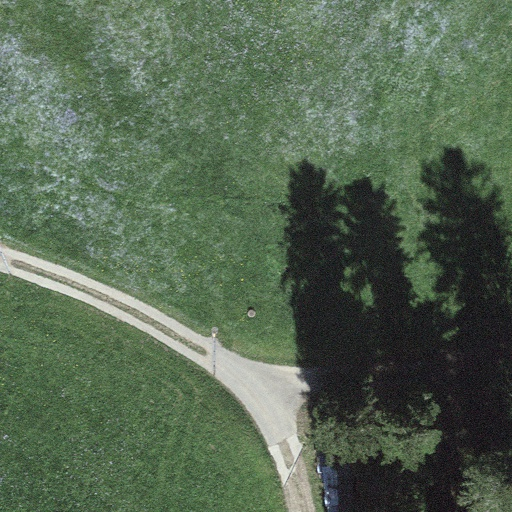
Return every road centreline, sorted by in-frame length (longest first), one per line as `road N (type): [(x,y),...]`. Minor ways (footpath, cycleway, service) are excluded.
road 1 (track): [(301,511),(273,424),(237,374),(116,303),(0,256)]
road 2 (track): [(237,374),(416,368),(511,344)]
